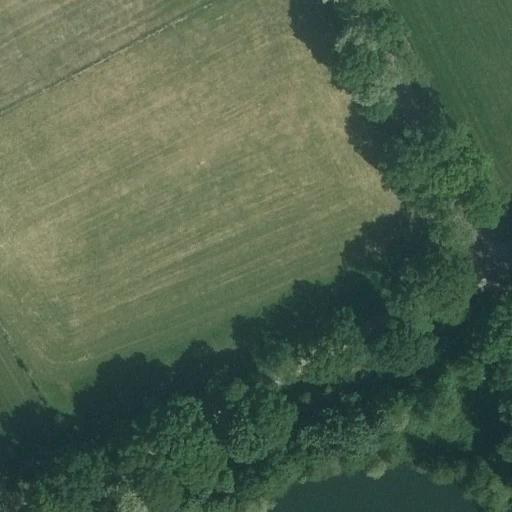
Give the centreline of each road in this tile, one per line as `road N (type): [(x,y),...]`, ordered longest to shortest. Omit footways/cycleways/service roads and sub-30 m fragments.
road 1 (track): [(30,511),(423,293),(511,252)]
road 2 (unclassified): [(511,319),(358,0)]
